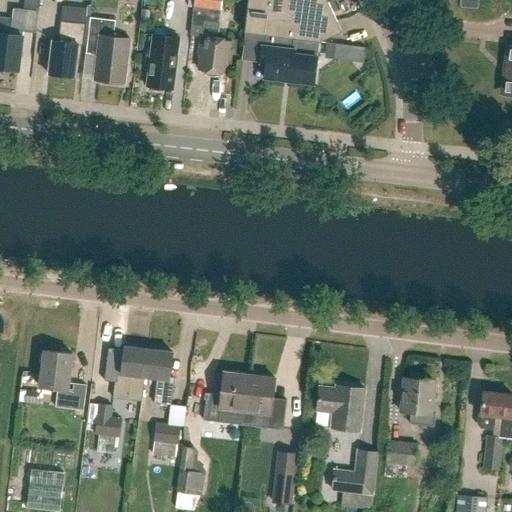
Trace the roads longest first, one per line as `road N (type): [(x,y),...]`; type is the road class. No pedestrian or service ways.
road 1 (unclassified): [(511,344),(0,281)]
road 2 (tertiary): [(409,175),(0,126)]
road 3 (unclassified): [(379,0),(405,57),(409,175)]
